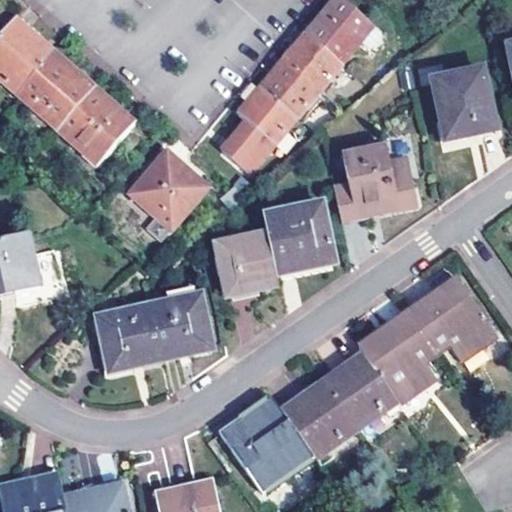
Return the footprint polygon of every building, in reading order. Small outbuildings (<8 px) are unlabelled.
[(339,0),(308,38),(343,67),(363,43),(376,27),(342,0),(339,0)] [(0,41),(0,80),(18,96),(55,55),(17,22),(0,41)] [(384,34),(376,27),(363,43),(371,50),(378,50),(385,40),(384,34)] [(344,67),(343,67),(308,38),(286,64),(321,95),(344,67)] [(59,132),(96,90),(55,55),(18,96),(59,132)] [(286,64),(264,91),(300,120),(321,95),(286,64)] [(491,137),(480,78),(432,87),(439,126),(443,147),(491,137)] [(96,90),(59,132),(98,166),(135,124),(96,90)] [(300,120),(264,91),(242,117),(250,124),(225,153),(253,177),(277,147),(300,120)] [(434,127),(437,148),(443,147),(439,126),(434,127)] [(349,190),(334,193),(340,224),(417,209),(408,164),(390,167),(386,152),(343,161),(349,190)] [(210,190),(170,154),(133,196),(173,231),(210,190)] [(277,279),(282,277),(280,271),(307,265),(314,263),(316,269),(333,266),(321,211),(264,223),(268,240),(277,279)] [(28,239),(0,245),(0,296),(16,294),(17,298),(40,292),(28,239)] [(258,290),(259,296),(279,291),(277,279),(268,240),(219,251),(229,296),(251,291),(258,290)] [(282,277),(316,269),(314,263),(307,265),(280,271),(282,277)] [(455,282),(406,316),(436,359),(448,350),(459,365),(496,340),(455,282)] [(230,302),(259,296),(258,290),(251,291),(229,296),(230,302)] [(0,304),(18,301),(17,298),(16,294),(0,296),(0,304)] [(168,312),(199,306),(197,295),(166,302),(168,309),(168,312)] [(161,361),(161,362),(176,359),(175,355),(188,352),(207,348),(199,306),(168,312),(168,309),(151,313),(161,361)] [(111,371),(161,361),(151,313),(151,312),(102,321),(111,371)] [(361,356),(396,405),(398,409),(434,383),(423,367),(436,359),(406,316),(358,351),(361,356)] [(207,348),(188,352),(190,360),(208,357),(207,348)] [(320,384),(355,434),(383,414),(396,405),(361,356),(334,375),(320,384)] [(305,395),(279,413),(314,463),(326,454),(355,434),(320,384),(305,395)] [(279,413),(270,400),(244,419),(220,436),(264,498),(314,463),(279,413)] [(396,405),(383,414),(389,422),(402,413),(398,409),(396,405)] [(326,454),(314,463),(320,471),(332,462),(326,454)] [(1,490),(3,498),(5,511),(67,511),(65,502),(60,478),(25,485),(1,490)] [(197,495),(215,492),(213,483),(195,487),(197,495)] [(218,511),(215,492),(197,495),(195,487),(167,492),(154,495),(154,497),(158,496),(159,503),(156,503),(157,511),(218,511)] [(87,498),(65,502),(67,511),(128,511),(124,490),(87,498)]
